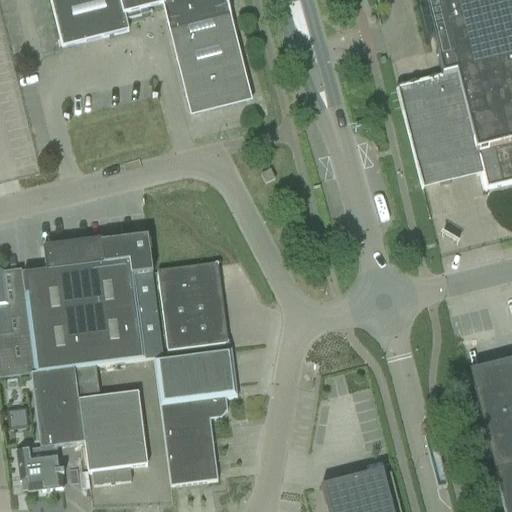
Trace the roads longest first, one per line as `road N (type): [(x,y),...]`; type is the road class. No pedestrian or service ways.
road 1 (unclassified): [(377,306),(434,511)]
road 2 (unclassified): [(297,325),(227,186),(212,169),(188,162)]
road 3 (unclassified): [(250,511),(261,502),(297,325)]
road 4 (unclassified): [(188,162),(0,212)]
road 5 (unclassified): [(328,118),(377,306)]
road 6 (unclassified): [(377,306),(511,271)]
road 7 (unclassified): [(279,0),(306,82),(328,118)]
road 8 (unclassified): [(328,118),(330,85),(306,0)]
